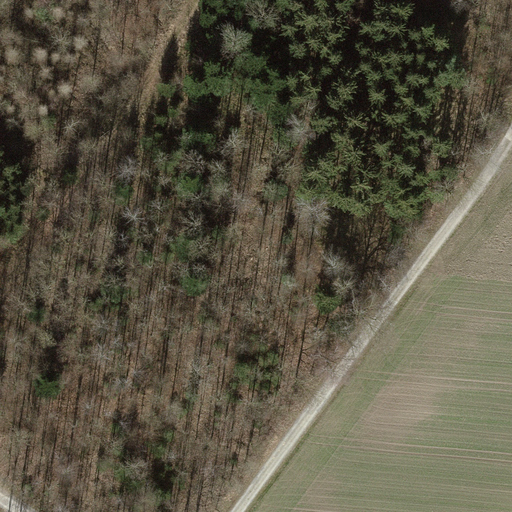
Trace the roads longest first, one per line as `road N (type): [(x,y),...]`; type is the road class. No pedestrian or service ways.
road 1 (track): [(238,511),(511,135)]
road 2 (track): [(195,0),(99,159),(0,298)]
